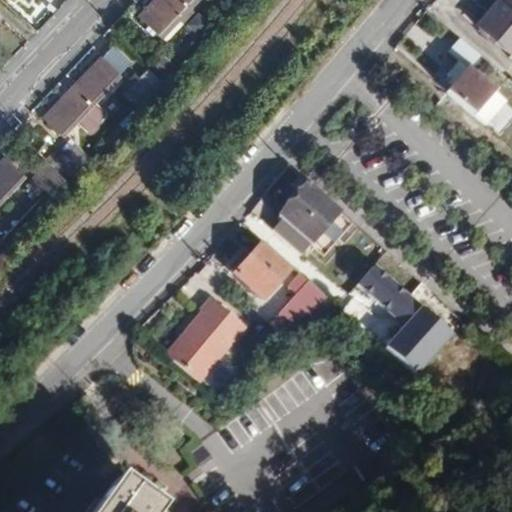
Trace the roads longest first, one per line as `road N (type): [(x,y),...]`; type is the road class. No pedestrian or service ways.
road 1 (residential): [(0,421),(88,346),(240,191),(398,0)]
road 2 (residential): [(107,0),(0,114)]
